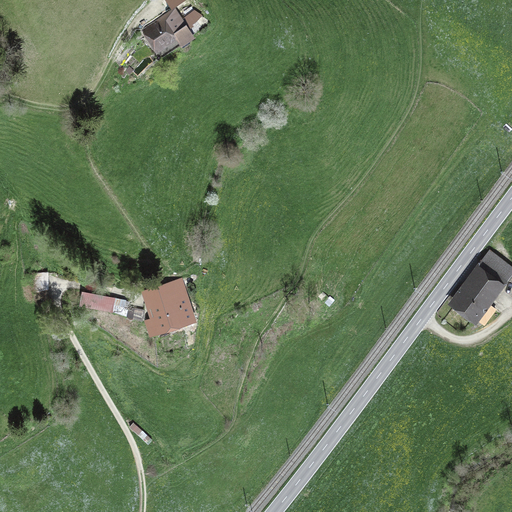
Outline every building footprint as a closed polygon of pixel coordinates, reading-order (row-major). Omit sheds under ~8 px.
[(199,3),(187,7),(191,18),(202,14),(199,3)] [(168,13),(146,28),(153,39),(150,41),(155,48),(175,35),(182,45),(192,37),(185,27),(182,30),(171,15),(168,13)] [(489,260),(481,270),(500,284),(503,287),(511,275),(511,269),(489,252),(485,257),(489,260)] [(496,288),(500,284),(481,270),(468,288),(463,284),(451,299),(484,325),(496,309),(486,302),(494,291),(496,293),(498,290),(496,288)] [(156,317),(146,320),(151,335),(161,332),(160,329),(192,319),(180,280),(148,290),(156,317)] [(81,304),(112,310),(141,319),(144,317),(143,310),(128,308),(129,302),(114,297),(83,291),(81,304)]
